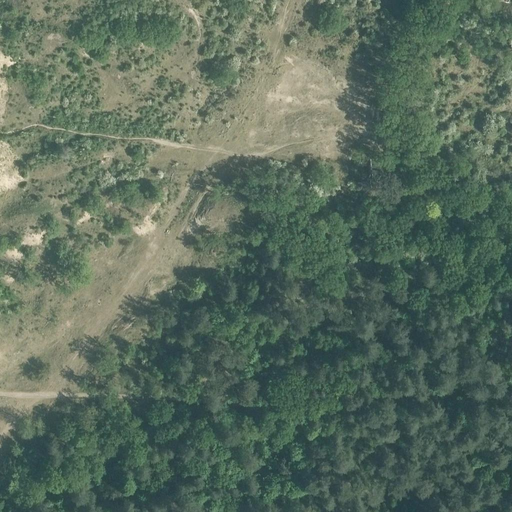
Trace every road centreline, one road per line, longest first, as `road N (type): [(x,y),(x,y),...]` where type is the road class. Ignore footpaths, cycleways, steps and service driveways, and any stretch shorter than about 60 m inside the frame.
road 1 (unknown): [(511,57),(482,51),(476,72),(483,99),(464,102),(417,136),(349,131),(220,165),(41,393)]
road 2 (track): [(41,393),(274,403),(397,390)]
road 3 (unknown): [(240,161),(224,149),(35,127),(0,132)]
